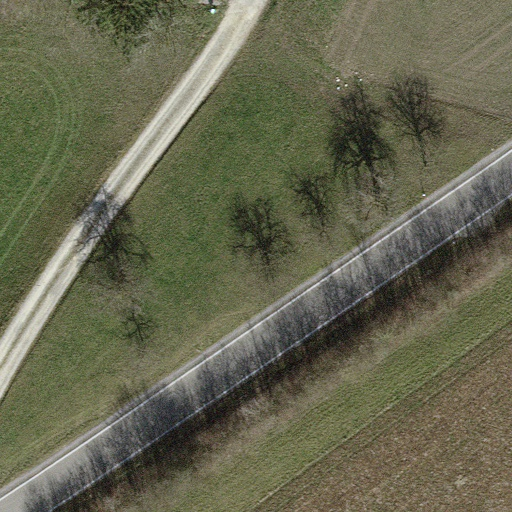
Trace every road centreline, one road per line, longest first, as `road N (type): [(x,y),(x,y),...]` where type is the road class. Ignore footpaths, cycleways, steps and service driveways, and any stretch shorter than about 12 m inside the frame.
road 1 (tertiary): [(1,511),(511,176)]
road 2 (track): [(0,378),(241,0)]
